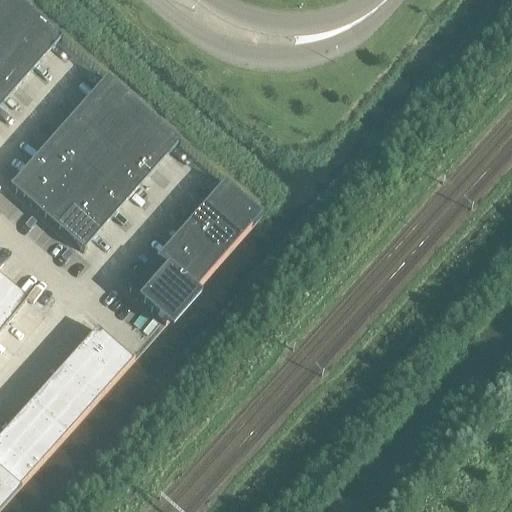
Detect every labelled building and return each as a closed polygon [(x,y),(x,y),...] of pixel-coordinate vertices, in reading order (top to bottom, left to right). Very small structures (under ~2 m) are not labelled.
[(0,0),(0,111),(62,41),(15,0),(0,0)] [(180,145),(106,80),(11,188),(85,253),(180,145)] [(262,218),(224,184),(127,293),(166,327),(262,218)] [(0,313),(11,322),(27,303),(0,281),(0,313)] [(0,313),(0,335),(11,322),(0,313)] [(97,333),(79,353),(114,385),(134,363),(133,362),(132,364),(97,333)] [(79,353),(62,372),(97,404),(114,385),(79,353)] [(62,372),(46,390),(81,422),(97,404),(62,372)] [(46,390),(30,407),(65,439),(81,422),(46,390)] [(30,407),(14,425),(49,457),(65,439),(30,407)] [(14,425),(0,440),(0,445),(33,475),(49,457),(14,425)] [(0,445),(0,477),(17,493),(33,475),(0,445)] [(0,511),(17,493),(0,477),(0,511)]
